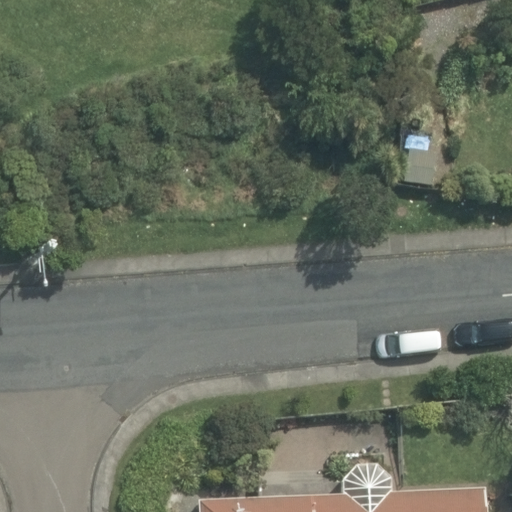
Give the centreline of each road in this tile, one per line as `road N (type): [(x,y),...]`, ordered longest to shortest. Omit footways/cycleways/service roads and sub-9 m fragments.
road 1 (residential): [(41,337),(511,296)]
road 2 (residential): [(41,337),(54,511)]
